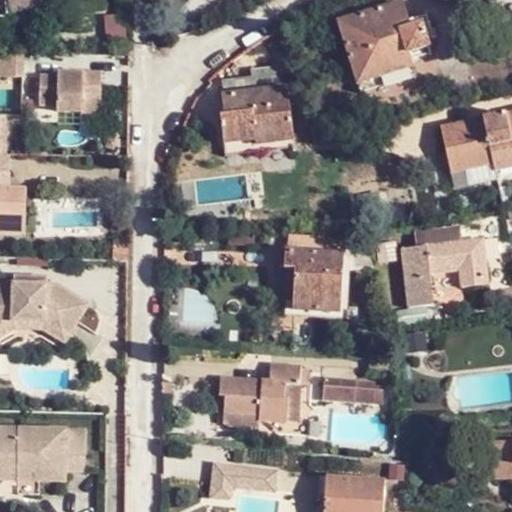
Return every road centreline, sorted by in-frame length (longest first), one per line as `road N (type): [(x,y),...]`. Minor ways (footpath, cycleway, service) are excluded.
road 1 (residential): [(166,137),(153,171),(130,511)]
road 2 (residential): [(306,0),(191,71),(166,137)]
road 3 (residential): [(142,0),(141,63),(166,137)]
